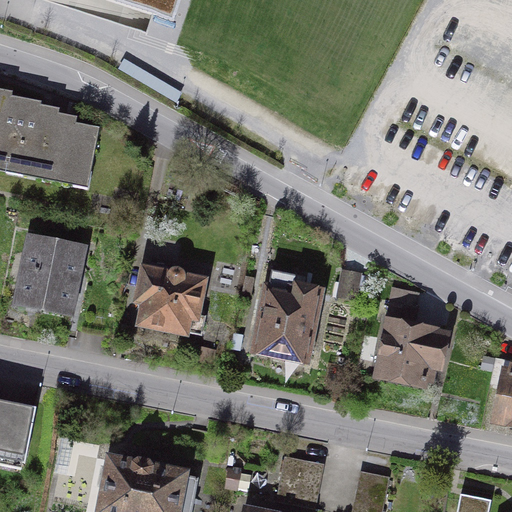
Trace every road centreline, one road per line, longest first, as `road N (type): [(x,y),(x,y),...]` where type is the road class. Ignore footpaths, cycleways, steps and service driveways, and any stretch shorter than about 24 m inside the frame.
road 1 (residential): [(0,54),(146,117),(511,322)]
road 2 (residential): [(0,360),(511,461)]
